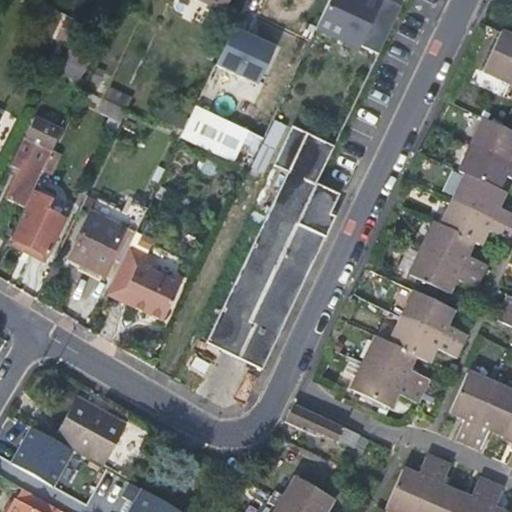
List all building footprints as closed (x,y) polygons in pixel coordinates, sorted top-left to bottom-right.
[(191,0),(213,10),(217,0),(191,0)] [(231,0),(217,0),(213,10),(224,16),(231,0)] [(400,10),(378,0),(329,0),(317,28),(378,56),(400,10)] [(269,39),(237,25),(227,46),(259,61),(269,39)] [(482,72),(507,83),(511,72),(511,39),(511,40),(499,34),(482,72)] [(259,61),(227,46),(220,61),(252,76),(259,61)] [(88,67),(67,56),(52,87),(74,98),(88,67)] [(182,143),(231,167),(247,134),(197,110),(191,124),(182,143)] [(0,138),(8,121),(0,117),(0,138)] [(39,146),(27,168),(12,200),(24,206),(61,130),(37,119),(27,141),(39,146)] [(275,119),(264,140),(275,145),(286,124),(275,119)] [(511,133),(481,121),(469,148),(511,166),(511,133)] [(333,148),(291,127),(273,165),(287,173),(205,342),(261,369),(334,219),(329,217),(337,198),(315,188),(315,186),(333,148)] [(27,141),(16,163),(27,168),(39,146),(27,141)] [(458,174),(464,177),(497,191),(504,177),(511,180),(511,166),(469,148),(458,174)] [(464,177),(452,203),(510,230),(511,225),(511,216),(498,210),(504,195),(497,191),(464,177)] [(30,227),(40,207),(31,202),(21,223),(30,227)] [(452,203),(440,229),(475,243),(482,246),(488,233),(505,241),(510,230),(452,203)] [(21,223),(12,240),(48,257),(66,220),(40,207),(30,227),(21,223)] [(117,282),(132,249),(137,237),(95,217),(75,260),(117,282)] [(434,226),(422,253),(482,279),(487,267),(468,258),(475,243),(440,229),(434,226)] [(135,293),(129,306),(167,324),(185,286),(154,272),(159,261),(132,249),(117,282),(115,285),(135,293)] [(482,279),(422,253),(411,277),(451,295),(457,282),(477,290),(482,279)] [(106,276),(83,265),(80,271),(102,282),(103,282),(106,276)] [(106,276),(103,282),(114,288),(115,285),(117,282),(106,276)] [(114,288),(109,297),(129,306),(135,293),(115,285),(114,288)] [(402,319),(460,345),(465,333),(444,324),(451,309),(414,293),(402,319)] [(511,312),(504,309),(500,317),(498,321),(511,327),(511,312)] [(390,345),(413,355),(427,361),(434,347),(455,356),(460,345),(402,319),(390,345)] [(361,364),(421,390),(427,378),(407,369),(413,355),(390,345),(373,338),(361,364)] [(189,370),(203,377),(208,366),(195,359),(189,370)] [(416,402),(421,390),(361,364),(350,389),(389,406),(396,393),(416,402)] [(468,441),(495,382),(469,370),(452,410),(466,417),(458,437),(468,441)] [(511,389),(495,382),(468,441),(482,447),(492,428),(505,433),(511,417),(511,389)] [(74,400),(52,441),(60,445),(79,456),(102,468),(124,427),(74,400)] [(365,436),(300,408),(294,405),(286,421),(316,436),(319,431),(357,448),(365,436)] [(69,474),(79,456),(60,445),(50,463),(69,474)] [(388,507),(399,511),(417,511),(440,462),(428,457),(419,475),(406,469),(388,507)] [(440,462),(417,511),(449,511),(458,492),(444,486),(452,467),(440,462)] [(284,501),(303,511),(330,511),(329,511),(335,501),(297,479),(284,501)] [(458,492),(449,511),(479,511),(492,485),(481,480),(471,499),(458,492)] [(492,485),(479,511),(501,511),(497,510),(505,491),(492,485)] [(179,511),(132,486),(131,488),(124,499),(136,505),(132,511),(179,511)] [(0,511),(36,511),(1,492),(0,492),(0,511)] [(303,511),(284,501),(277,511),(303,511)]
